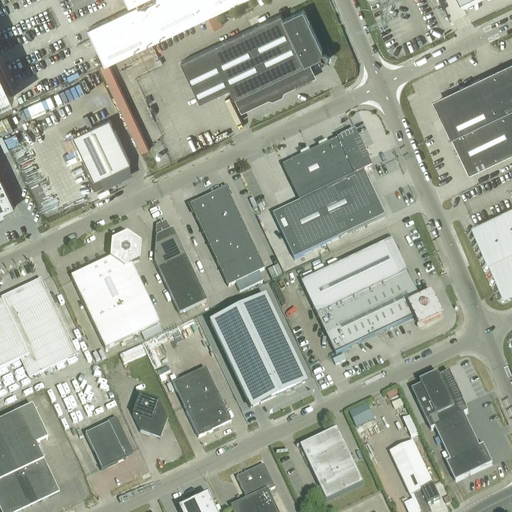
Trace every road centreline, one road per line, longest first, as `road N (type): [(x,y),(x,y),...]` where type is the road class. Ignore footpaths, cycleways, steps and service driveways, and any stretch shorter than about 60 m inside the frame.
road 1 (unclassified): [(0,267),(381,86)]
road 2 (unclassified): [(109,511),(484,332)]
road 3 (unclassified): [(484,332),(381,86)]
road 4 (unclassified): [(381,86),(511,25)]
